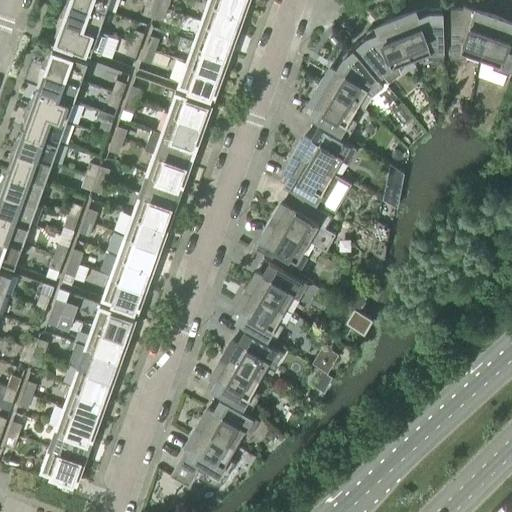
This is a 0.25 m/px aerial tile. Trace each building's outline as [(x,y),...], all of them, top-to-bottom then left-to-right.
[(99,30),(106,9),(79,0),(69,0),(68,5),(66,4),(65,6),(63,9),(61,11),(60,14),(59,16),(99,30)] [(79,0),(106,9),(109,0),(79,0)] [(169,0),(158,0),(157,5),(167,8),(169,0)] [(240,20),(243,13),(208,0),(201,20),(240,34),(241,31),(241,29),(242,26),(242,23),(242,21),(240,20)] [(207,0),(208,0),(243,13),(246,5),(247,5),(249,3),(251,1),(251,0),(207,0)] [(153,15),(157,5),(147,1),(143,12),(153,15)] [(163,19),(167,8),(157,5),(153,15),(163,19)] [(480,55),(494,18),(463,6),(462,8),(449,8),(450,58),(464,58),(467,51),(480,55)] [(428,7),(397,19),(411,57),(425,51),(429,59),(443,58),(442,8),(428,9),(428,7)] [(108,33),(99,30),(59,16),(58,20),(58,23),(57,26),(57,29),(59,30),(56,38),(101,55),(108,33)] [(511,65),(511,23),(494,18),(480,55),(494,60),(492,68),(509,74),(511,65)] [(411,57),(397,19),(366,31),(367,34),(357,43),(389,81),(401,71),(398,62),(411,57)] [(240,34),(201,20),(193,41),(229,53),(231,46),(233,46),(235,44),(236,41),(238,39),(239,36),(240,34)] [(133,31),(130,41),(139,44),(143,34),(133,31)] [(149,36),(145,46),(155,50),(159,40),(149,36)] [(136,55),(139,44),(130,41),(126,51),(136,55)] [(226,61),(229,53),(193,41),(186,61),(225,75),(226,72),(227,69),(227,66),(227,63),(227,61),(226,61)] [(42,64),(42,66),(81,80),(88,59),(53,46),(50,55),(49,54),(47,57),(45,59),(43,62),(42,64)] [(151,60),(155,50),(145,46),(142,57),(151,60)] [(339,55),(322,83),(357,104),(365,91),(372,95),(383,86),(351,47),(341,55),(339,55)] [(225,77),(225,75),(186,61),(178,82),(214,95),(217,86),(218,87),(220,84),(222,82),(223,79),(225,77)] [(73,100),(81,80),(42,66),(41,69),(40,72),(40,75),(40,78),(40,80),(41,80),(38,88),(73,100)] [(116,81),(112,91),(122,95),(125,84),(116,81)] [(349,116),(357,104),(322,83),(306,112),(347,136),(357,121),(349,116)] [(131,86),(127,97),(137,100),(141,90),(131,86)] [(66,121),(73,100),(38,88),(35,95),(34,95),(32,97),(30,100),(29,102),(27,107),(66,121)] [(176,90),(168,111),(207,125),(208,122),(209,119),(209,116),(209,113),(209,111),(208,111),(211,102),(176,90)] [(118,105),(122,95),(112,91),(108,101),(118,105)] [(133,110),(137,100),(127,97),(124,107),(133,110)] [(59,141),(66,121),(27,107),(26,110),(26,113),(25,116),(25,119),(25,120),(26,121),(24,128),(59,141)] [(207,127),(207,125),(168,111),(161,131),(197,144),(199,136),(200,137),(202,134),(204,132),(205,129),(207,127)] [(101,121),(97,132),(107,135),(111,125),(101,121)] [(314,123),(298,151),(332,171),(340,159),(347,163),(356,147),(314,123)] [(117,127),(113,137),(123,141),(126,130),(117,127)] [(52,161),(59,141),(24,128),(19,140),(18,140),(17,141),(15,143),(14,144),(13,147),(52,161)] [(195,152),(197,144),(161,131),(152,128),(144,148),(154,152),(193,166),(194,163),(194,160),(195,156),(195,154),(195,152)] [(103,146),(107,135),(97,132),(94,142),(103,146)] [(119,151),(123,141),(113,137),(109,148),(119,151)] [(44,182),(52,161),(13,147),(12,149),(11,151),(11,154),(10,156),(10,158),(11,161),(12,161),(9,169),(44,182)] [(325,184),(332,171),(298,151),(281,180),(323,204),(332,189),(325,184)] [(191,170),(193,166),(154,152),(146,172),(182,185),(185,177),(186,177),(188,175),(189,173),(191,170)] [(95,177),(99,167),(89,163),(85,173),(95,177)] [(109,170),(99,167),(95,177),(105,181),(109,170)] [(44,182),(9,169),(6,177),(5,177),(0,185),(0,189),(37,203),(44,182)] [(179,192),(182,185),(146,172),(139,192),(178,206),(179,204),(180,201),(180,198),(180,195),(180,193),(179,192)] [(92,187),(95,177),(85,173),(82,184),(92,187)] [(102,191),(105,181),(95,177),(92,187),(102,191)] [(0,212),(30,223),(37,203),(0,189),(0,212)] [(290,191),(273,220),(308,240),(325,250),(335,233),(325,227),(332,215),(290,191)] [(178,208),(178,206),(139,192),(132,213),(167,226),(170,218),(171,218),(173,216),(175,213),(176,211),(178,208)] [(72,204),(68,214),(78,217),(82,207),(72,204)] [(87,209),(84,219),(93,223),(97,213),(87,209)] [(30,223),(0,212),(0,235),(23,243),(30,223)] [(164,234),(167,226),(132,213),(125,234),(164,248),(165,245),(165,242),(166,239),(166,236),(166,234),(164,234)] [(74,228),(78,217),(68,214),(64,224),(74,228)] [(90,233),(93,223),(84,219),(80,230),(90,233)] [(300,253),(308,240),(273,220),(257,248),(299,273),(308,257),(300,253)] [(389,229),(375,221),(372,236),(386,244),(389,229)] [(164,248),(125,234),(117,254),(153,267),(155,259),(157,259),(159,257),(160,255),(162,252),(163,249),(164,248)] [(0,259),(15,265),(23,243),(0,235),(0,259)] [(384,259),(386,244),(372,236),(369,250),(384,259)] [(67,248),(57,244),(54,254),(63,258),(67,248)] [(73,250),(69,260),(79,263),(83,253),(73,250)] [(63,258),(54,254),(46,276),(56,279),(63,258)] [(150,274),(153,267),(117,254),(110,274),(149,288),(150,285),(151,283),(151,280),(151,277),(151,275),(150,274)] [(265,259),(249,288),(284,308),(291,295),(298,299),(307,283),(265,259)] [(75,274),(79,263),(69,260),(66,270),(75,274)] [(0,291),(5,293),(12,272),(0,267),(0,291)] [(149,290),(149,288),(110,274),(102,296),(138,308),(141,300),(142,300),(144,298),(146,295),(147,293),(149,290)] [(276,321),(284,308),(249,288),(232,317),(274,341),(283,325),(276,321)] [(39,294),(36,305),(45,308),(49,298),(39,294)] [(65,303),(55,300),(51,310),(61,314),(61,313),(65,303)] [(100,303),(92,324),(131,338),(132,335),(133,332),(133,329),(133,327),(133,325),(132,324),(135,316),(100,303)] [(42,318),(45,308),(36,305),(32,315),(42,318)] [(57,324),(61,314),(51,310),(47,321),(57,324)] [(73,318),(61,314),(57,324),(57,326),(68,330),(73,318)] [(129,343),(131,338),(92,324),(85,345),(120,357),(123,350),(124,350),(126,348),(128,345),(129,343)] [(241,327),(224,356),(259,376),(267,363),(274,367),(283,351),(241,327)] [(34,350),(38,339),(28,336),(24,346),(34,350)] [(48,343),(38,339),(34,350),(44,353),(48,343)] [(118,365),(120,357),(85,345),(76,341),(68,362),(78,365),(117,379),(118,376),(118,373),(119,370),(119,367),(119,365),(118,365)] [(330,369),(339,350),(323,342),(314,361),(330,369)] [(30,360),(34,350),(24,346),(20,356),(30,360)] [(40,364),(44,353),(34,350),(30,360),(40,364)] [(252,389),(259,376),(224,356),(208,385),(250,409),(259,393),(252,389)] [(116,381),(117,379),(78,365),(70,385),(106,398),(109,390),(110,391),(112,388),(113,386),(115,383),(116,381)] [(11,375),(7,386),(17,389),(20,379),(11,375)] [(26,381),(22,391),(32,395),(36,384),(26,381)] [(102,408),(106,398),(70,385),(63,406),(102,420),(103,417),(104,415),(104,412),(104,409),(104,408),(102,408)] [(13,400),(17,389),(7,386),(3,396),(13,400)] [(28,405),(32,395),(22,391),(19,402),(28,405)] [(217,395),(200,424),(235,444),(242,431),(250,435),(259,419),(217,395)] [(101,423),(102,420),(63,406),(56,426),(91,439),(94,431),(95,431),(97,430),(99,427),(100,425),(101,423)] [(12,422),(8,432),(18,435),(21,425),(12,422)] [(228,457),(235,444),(200,424),(171,475),(189,486),(202,463),(205,465),(205,466),(204,468),(204,470),(204,472),(204,474),(205,476),(206,478),(207,479),(208,480),(212,482),(214,483),(216,483),(218,483),(219,483),(221,482),(222,481),(223,480),(225,478),(235,461),(228,457)] [(89,446),(91,439),(56,426),(49,446),(88,460),(89,457),(89,455),(90,452),(90,449),(90,447),(89,446)] [(14,446),(18,435),(8,432),(4,442),(14,446)] [(88,460),(49,446),(41,468),(43,468),(42,472),(57,478),(59,474),(77,480),(80,472),(81,472),(83,470),(84,467),(86,465),(87,462),(88,460)] [(511,511),(502,502),(491,511),(511,511)]
